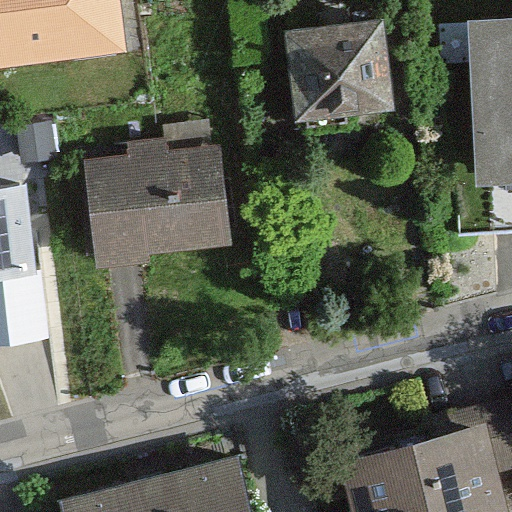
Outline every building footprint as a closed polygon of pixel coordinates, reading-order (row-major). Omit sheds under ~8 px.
[(0,0),(0,38),(115,26),(112,0),(0,0)] [(281,23),(293,107),(380,96),(369,11),(281,23)] [(511,13),(467,14),(472,174),(511,172),(511,13)] [(83,151),(99,252),(224,232),(208,131),(83,151)] [(0,183),(0,277),(33,275),(26,181),(0,183)] [(511,511),(511,403),(339,448),(355,511),(511,511)] [(58,488),(63,511),(248,511),(233,447),(58,488)]
